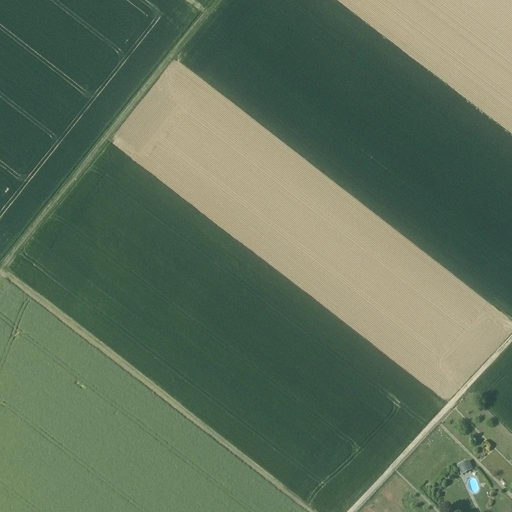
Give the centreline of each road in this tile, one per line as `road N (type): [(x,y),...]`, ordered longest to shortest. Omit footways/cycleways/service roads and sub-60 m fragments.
road 1 (track): [(0,269),(312,511)]
road 2 (track): [(0,274),(217,0)]
road 3 (track): [(351,511),(511,341)]
